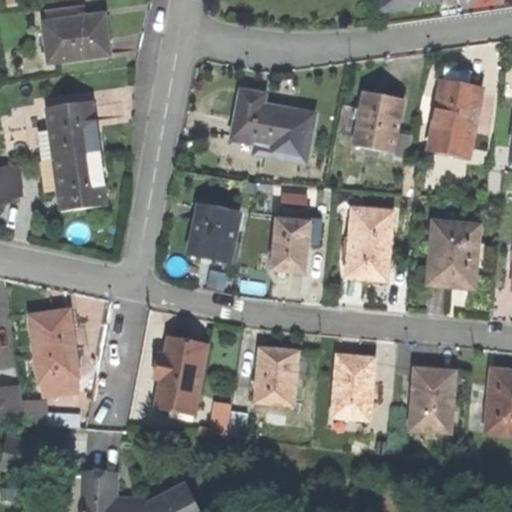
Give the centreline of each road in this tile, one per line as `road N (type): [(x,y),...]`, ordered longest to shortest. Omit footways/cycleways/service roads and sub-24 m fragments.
road 1 (residential): [(135,290),(289,318),(511,337)]
road 2 (residential): [(179,34),(300,50),(511,25)]
road 3 (residential): [(179,34),(135,290)]
road 4 (residential): [(135,290),(105,429)]
road 5 (residential): [(0,261),(135,290)]
